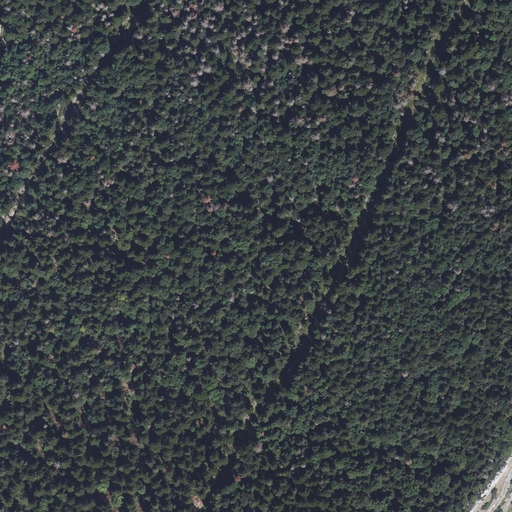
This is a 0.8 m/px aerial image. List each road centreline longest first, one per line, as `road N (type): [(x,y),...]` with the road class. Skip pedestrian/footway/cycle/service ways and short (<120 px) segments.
road 1 (track): [(202,511),(340,274),(464,0)]
road 2 (track): [(0,237),(144,0)]
